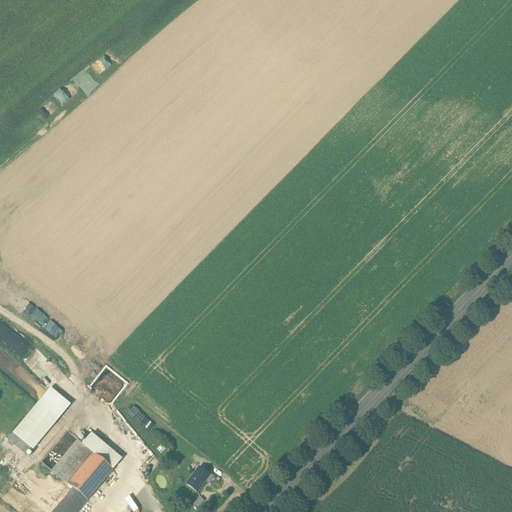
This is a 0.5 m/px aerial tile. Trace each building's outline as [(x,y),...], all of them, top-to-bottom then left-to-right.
[(107,52),(115,61),(146,36),(138,26),(107,52)] [(130,60),(132,63),(145,53),(143,50),(130,60)] [(137,72),(151,61),(146,54),(131,65),(137,72)] [(39,112),(19,129),(25,136),(45,119),(39,112)] [(24,153),(17,160),(28,172),(35,165),(24,153)] [(67,405),(50,391),(38,405),(55,419),(67,405)] [(163,419),(167,414),(155,404),(151,409),(163,419)] [(38,405),(8,440),(25,454),(55,419),(38,405)] [(122,460),(91,434),(83,445),(94,454),(113,470),(122,460)] [(77,441),(52,472),(68,485),(94,454),(83,445),(77,441)] [(94,454),(68,485),(87,501),(113,470),(94,454)] [(205,471),(198,467),(186,483),(198,492),(206,481),(210,475),(205,471)] [(216,477),(206,470),(205,471),(210,475),(206,481),(211,484),(216,477)] [(78,511),(87,501),(68,485),(55,501),(68,511),(78,511)] [(68,511),(55,501),(50,506),(55,510),(53,511),(68,511)]
